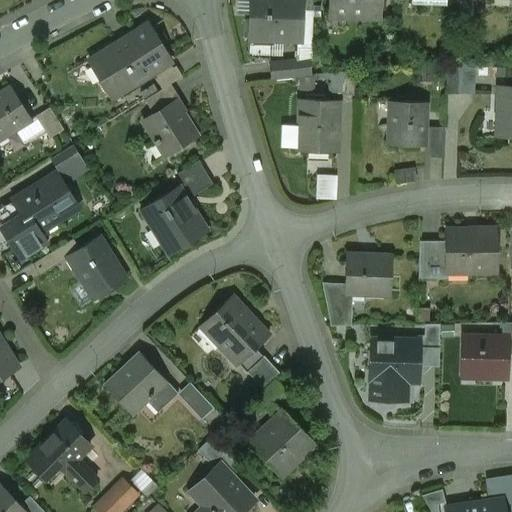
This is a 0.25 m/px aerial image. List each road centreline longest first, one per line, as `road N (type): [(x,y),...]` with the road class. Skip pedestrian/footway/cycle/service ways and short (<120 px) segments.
road 1 (residential): [(272,239),(349,437),(381,474)]
road 2 (residential): [(272,239),(197,269),(151,300),(60,384)]
road 3 (residential): [(203,0),(272,239)]
road 4 (residential): [(272,239),(414,200),(511,194)]
road 5 (residential): [(381,474),(453,451),(511,452)]
